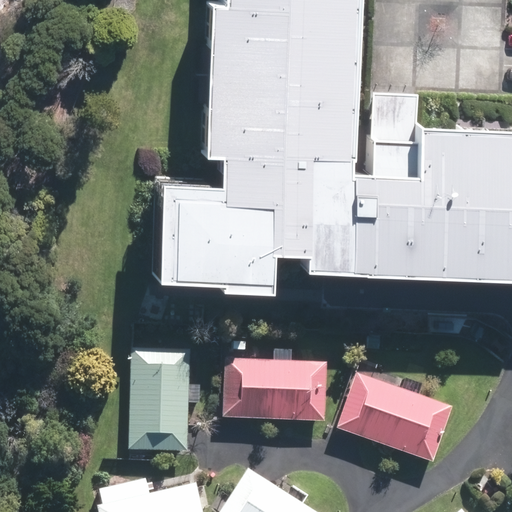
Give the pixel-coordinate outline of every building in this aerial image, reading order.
[(218,0),(219,14),(201,16),(195,161),(215,160),(214,195),(153,192),(150,285),(216,287),(215,295),(258,296),(263,256),(301,256),(300,274),(511,282),(511,150),(418,139),(416,187),(337,185),(347,0),(218,0)] [(181,468),(186,361),(129,358),(123,465),(181,468)] [(323,376),(217,369),(213,426),(319,434),(323,376)] [(457,419),(356,386),(338,440),(440,473),(457,419)] [(289,511),(241,479),(219,511),(289,511)] [(199,511),(197,492),(91,506),(92,511),(199,511)]
